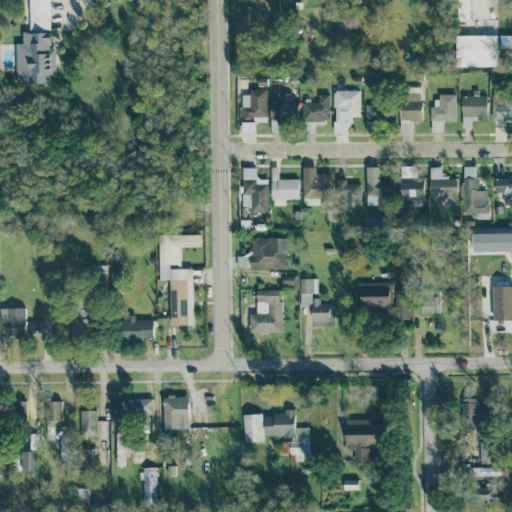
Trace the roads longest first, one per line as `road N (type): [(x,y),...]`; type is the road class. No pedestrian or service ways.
road 1 (residential): [(0,368),(511,364)]
road 2 (residential): [(214,0),(220,365)]
road 3 (residential): [(217,148),(511,147)]
road 4 (residential): [(431,367),(434,511)]
